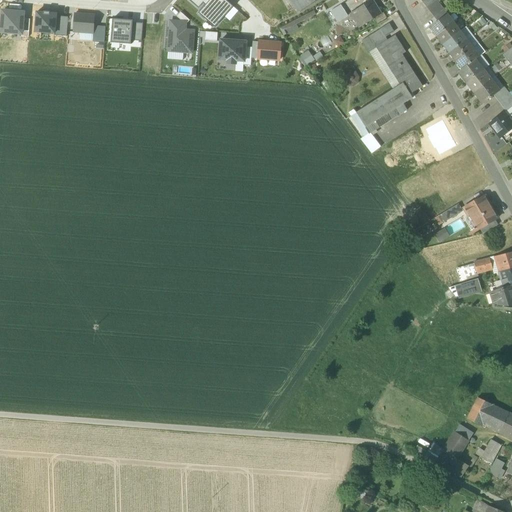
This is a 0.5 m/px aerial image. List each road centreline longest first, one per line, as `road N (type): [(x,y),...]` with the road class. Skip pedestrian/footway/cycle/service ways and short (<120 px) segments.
road 1 (track): [(0,415),(378,443),(511,507)]
road 2 (residential): [(511,205),(398,0)]
